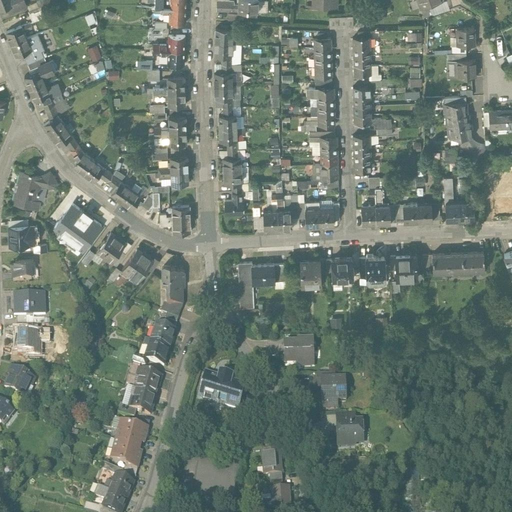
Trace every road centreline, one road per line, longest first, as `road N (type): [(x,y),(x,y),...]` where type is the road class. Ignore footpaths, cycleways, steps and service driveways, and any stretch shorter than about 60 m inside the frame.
road 1 (residential): [(204,0),(208,248)]
road 2 (residential): [(208,304),(293,419),(305,511)]
road 3 (residential): [(208,248),(144,232),(70,175),(34,125)]
road 4 (residential): [(208,304),(141,506)]
road 5 (residential): [(348,241),(341,30)]
road 6 (residential): [(511,234),(348,241)]
road 7 (residential): [(348,241),(208,248)]
